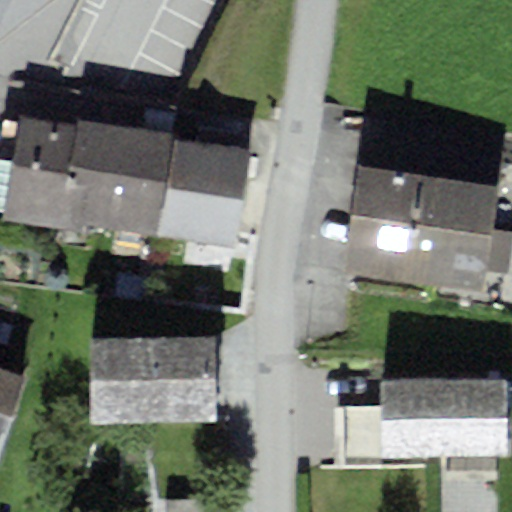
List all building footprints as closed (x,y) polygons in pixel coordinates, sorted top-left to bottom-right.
[(80,120),(79,124),(21,115),(3,219),(82,232),(84,221),(160,234),(177,136),(80,120)] [(236,247),(253,150),(177,136),(160,234),(236,247)] [(366,137),(345,272),(484,294),(506,159),(366,137)] [(217,338),(89,339),(89,425),(218,424),(217,338)] [(28,375),(0,365),(0,414),(13,419),(28,375)] [(507,381),(382,383),(383,459),(508,457),(507,381)]
